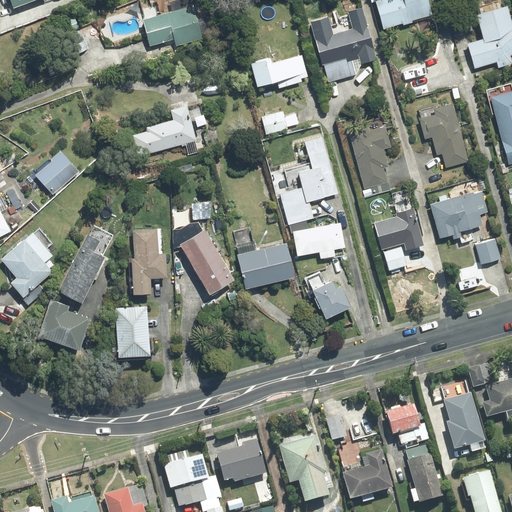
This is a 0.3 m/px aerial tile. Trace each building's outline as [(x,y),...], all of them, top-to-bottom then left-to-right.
[(382,0),(378,1),(385,25),(432,13),(428,0),(382,0)] [(511,62),(511,56),(511,53),(511,52),(511,15),(509,5),(480,13),(487,39),(470,44),(476,66),(499,60),(501,66),(511,62)] [(194,6),(144,18),(150,45),(175,38),(177,43),(202,37),(194,6)] [(329,16),(313,21),(329,79),(355,72),(361,60),(376,57),(363,7),(351,11),(356,27),(334,33),(329,16)] [(96,25),(87,28),(93,45),(102,41),(96,25)] [(274,58),(254,63),(259,82),(279,77),(281,84),(308,78),(302,55),(275,62),(274,58)] [(454,85),(443,59),(402,76),(412,102),(454,85)] [(511,91),(494,96),(511,160),(511,159),(511,91)] [(469,159),(453,104),(437,108),(439,117),(424,121),(429,136),(434,134),(439,152),(444,151),(448,165),(469,159)] [(196,138),(188,106),(175,109),(178,120),(149,127),(151,132),(137,136),(141,152),(196,138)] [(284,112),(264,117),(268,132),(288,127),(284,112)] [(370,125),(351,130),(367,186),(372,184),(375,193),(389,189),(383,166),(389,165),(384,146),(390,145),(384,127),(371,130),(370,125)] [(306,187),(285,193),(292,222),(313,216),(308,197),(337,189),(324,139),(309,142),(316,167),(301,170),(306,187)] [(80,168),(63,150),(39,172),(55,190),(80,168)] [(7,193),(14,206),(9,208),(11,214),(17,211),(24,207),(14,189),(7,193)] [(480,191),(434,204),(442,233),(481,222),(479,213),(486,211),(480,191)] [(400,216),(377,222),(384,246),(407,240),(409,246),(423,242),(414,208),(399,212),(400,216)] [(0,233),(9,229),(0,210),(0,233)] [(341,225),(297,233),(301,253),(344,244),(341,225)] [(164,228),(136,230),(141,289),(169,287),(164,228)] [(233,276),(206,230),(184,243),(212,289),(233,276)] [(90,235),(63,286),(84,297),(105,256),(94,251),(100,240),(90,235)] [(495,238),(474,245),(480,263),(501,256),(495,238)] [(52,270),(25,240),(5,257),(22,276),(16,281),(26,292),(52,270)] [(287,244),(242,254),(249,283),(294,273),(287,244)] [(402,247),(385,252),(390,268),(407,263),(402,247)] [(333,280),(314,289),(326,315),(348,305),(339,286),(336,287),(333,280)] [(70,303),(54,298),(44,331),(83,343),(91,317),(68,310),(70,303)] [(151,350),(147,305),(120,307),(124,352),(151,350)] [(480,366),(470,368),(475,386),(485,383),(480,366)] [(511,380),(487,387),(491,401),(484,403),(488,415),(511,408),(511,380)] [(471,392),(445,400),(451,421),(449,421),(456,447),(484,439),(471,392)] [(415,404),(387,412),(393,433),(421,425),(415,404)] [(342,416),(328,420),(333,439),(347,435),(342,416)] [(318,435),(282,445),(292,480),(301,477),(307,499),(329,493),(323,472),(328,471),(318,435)] [(258,445),(218,456),(224,480),(264,469),(258,445)] [(371,466),(345,473),(352,497),(393,485),(383,451),(368,455),(371,466)] [(203,453),(166,464),(173,487),(209,476),(203,453)] [(431,455),(409,461),(420,500),(442,494),(431,455)] [(501,511),(490,472),(466,479),(475,511),(501,511)] [(215,478),(177,489),(181,505),(219,495),(215,478)] [(267,479),(258,481),(261,495),(270,492),(267,479)] [(128,488),(106,495),(111,511),(144,511),(142,503),(134,506),(128,488)] [(67,498),(53,501),(55,511),(98,511),(94,496),(69,503),(67,498)] [(236,496),(227,498),(230,511),(231,511),(239,510),(236,496)] [(218,498),(203,503),(205,510),(220,506),(218,498)]
